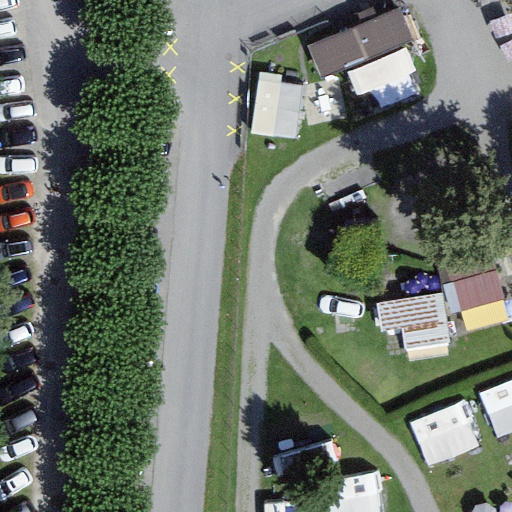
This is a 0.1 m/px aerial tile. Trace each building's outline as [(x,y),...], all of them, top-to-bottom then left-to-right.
[(310,39),(323,75),(350,64),(365,103),(426,80),(397,5),(310,39)] [(339,227),(323,267),(371,291),(389,244),(379,218),(339,227)] [(384,339),(451,333),(447,292),(380,298),(384,339)] [(511,374),(483,387),(502,434),(511,430),(511,374)] [(419,468),(485,453),(473,401),(407,416),(419,468)] [(272,511),(327,511),(328,421),(272,421),(272,511)]
